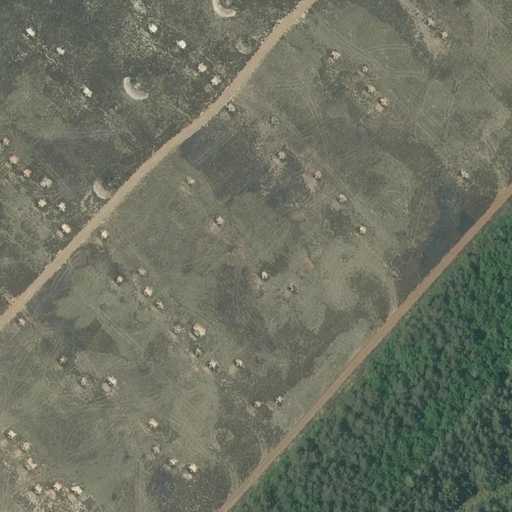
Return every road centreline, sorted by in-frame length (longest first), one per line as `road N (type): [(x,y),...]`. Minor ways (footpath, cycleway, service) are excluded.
road 1 (track): [(309,0),(218,104),(0,321)]
road 2 (track): [(511,186),(220,511)]
